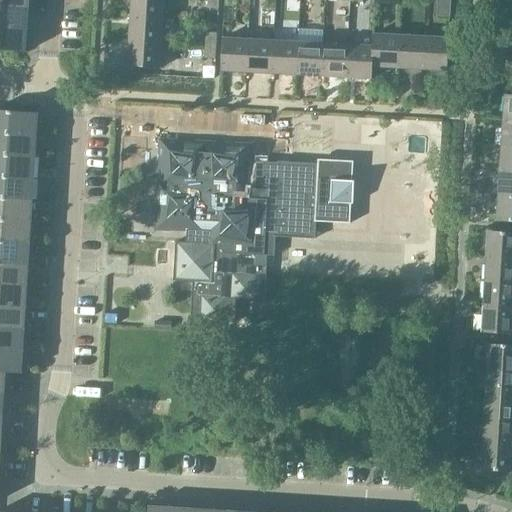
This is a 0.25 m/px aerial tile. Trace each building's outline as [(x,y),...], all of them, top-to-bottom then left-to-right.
[(0,0),(0,7),(29,9),(29,0),(0,0)] [(131,0),(130,17),(164,18),(164,0),(131,0)] [(218,0),(206,0),(206,9),(218,10),(218,0)] [(450,0),(437,0),(437,8),(450,8),(450,0)] [(0,7),(0,28),(28,30),(29,9),(0,7)] [(130,17),(129,42),(162,43),(164,18),(130,17)] [(28,30),(0,28),(0,50),(26,53),(28,30)] [(204,34),(204,46),(215,47),(216,34),(204,34)] [(373,35),(372,47),(373,47),(372,68),(397,69),(399,36),(373,35)] [(423,38),(399,36),(397,69),(422,70),(423,38)] [(449,39),(423,38),(422,70),(447,72),(449,39)] [(220,73),(245,74),(247,41),(221,39),(220,73)] [(245,74),(270,75),(272,42),(247,41),(245,74)] [(162,43),(129,42),(127,67),(161,69),(162,43)] [(270,75),(296,77),(297,43),(272,42),(270,75)] [(296,77),(321,78),(323,45),(297,43),(296,77)] [(321,78),(346,79),(348,46),(323,45),(321,78)] [(215,47),(204,46),(203,59),(215,60),(215,47)] [(348,46),(346,79),(371,81),(372,68),(373,47),(372,47),(348,46)] [(511,95),(503,95),(502,121),(511,121),(511,95)] [(0,111),(0,133),(37,136),(39,114),(0,111)] [(511,121),(502,121),(500,146),(511,146),(511,121)] [(0,133),(0,155),(36,157),(37,136),(0,133)] [(157,196),(156,215),(157,215),(156,230),(177,231),(187,232),(186,242),(177,242),(175,278),(174,285),(194,286),(192,324),(236,326),(237,302),(266,303),(267,273),(267,268),(238,266),(239,255),(268,256),(275,257),(276,238),(315,240),(316,222),(350,224),(351,204),(353,204),(354,182),(352,182),(353,162),(319,160),(319,164),(278,162),(277,163),(249,162),(249,161),(250,146),(235,145),(235,144),(216,143),(216,145),(194,144),(194,142),(175,141),(173,141),(160,140),(160,155),(159,155),(158,174),(160,175),(159,196),(157,196)] [(511,146),(500,146),(499,171),(511,171),(511,146)] [(0,155),(0,176),(35,179),(36,157),(0,155)] [(511,171),(499,171),(497,196),(511,196),(511,171)] [(0,176),(0,198),(33,201),(35,179),(0,176)] [(511,196),(497,196),(495,221),(511,222),(511,196)] [(0,198),(0,220),(32,222),(33,201),(0,198)] [(0,220),(0,241),(31,244),(32,222),(0,220)] [(511,233),(487,232),(485,258),(511,259),(511,233)] [(0,241),(0,263),(29,265),(31,244),(0,241)] [(511,259),(485,258),(483,283),(511,284),(511,259)] [(0,263),(0,285),(28,287),(29,265),(0,263)] [(511,284),(483,283),(482,308),(511,309),(511,284)] [(0,285),(0,306),(26,309),(28,287),(0,285)] [(0,306),(0,328),(25,330),(26,309),(0,306)] [(511,309),(482,308),(480,333),(511,334),(511,309)] [(0,328),(0,350),(24,352),(25,330),(0,328)] [(511,346),(488,345),(486,370),(511,371),(511,346)] [(0,350),(0,371),(6,372),(6,373),(22,374),(24,352),(0,350)] [(511,371),(486,370),(485,395),(511,396),(511,371)] [(511,396),(485,395),(483,420),(511,421),(511,396)] [(511,421),(483,420),(482,445),(511,447),(511,421)] [(511,447),(482,445),(480,470),(511,472),(511,470),(511,447)]
